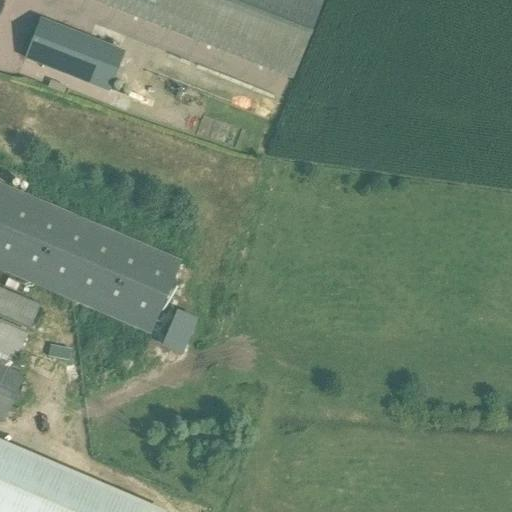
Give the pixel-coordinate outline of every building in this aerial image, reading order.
[(85,0),(290,81),(322,0),(85,0)] [(41,25),(27,58),(105,89),(119,56),(41,25)] [(254,101),(262,82),(239,72),(231,92),(254,101)] [(178,129),(170,148),(182,153),(190,134),(178,129)] [(0,158),(15,159),(15,145),(0,144),(0,158)] [(78,234),(0,209),(0,260),(63,281),(78,234)] [(207,250),(209,229),(189,228),(188,249),(207,250)] [(0,355),(6,358),(31,292),(0,280),(0,355)]
